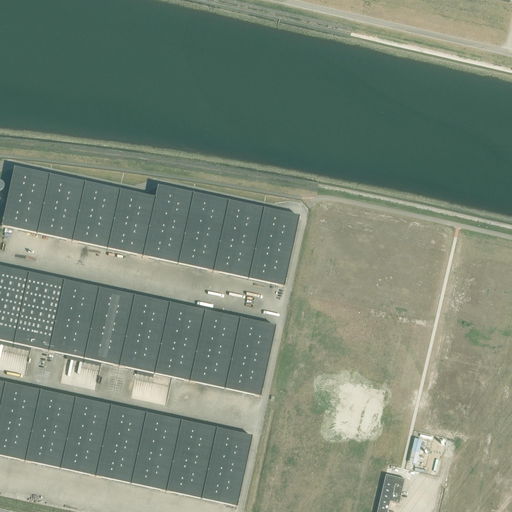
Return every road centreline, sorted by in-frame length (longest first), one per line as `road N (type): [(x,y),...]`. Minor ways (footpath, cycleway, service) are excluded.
road 1 (unclassified): [(511,53),(280,0)]
road 2 (unclassified): [(317,198),(511,239)]
